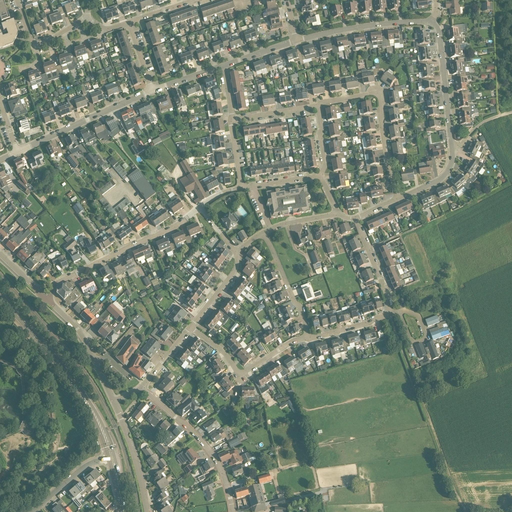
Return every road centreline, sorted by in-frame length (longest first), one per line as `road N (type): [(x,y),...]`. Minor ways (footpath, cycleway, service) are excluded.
road 1 (track): [(388,315),(465,511)]
road 2 (tertiary): [(111,457),(87,402),(0,297)]
road 3 (residential): [(397,199),(378,94),(317,105)]
road 4 (residential): [(57,281),(201,208)]
road 5 (residential): [(233,511),(212,456),(142,387)]
road 6 (residential): [(16,152),(152,92)]
road 7 (residential): [(308,337),(238,372),(190,327)]
road 8 (residential): [(297,41),(432,21)]
road 9 (residential): [(451,145),(432,21)]
